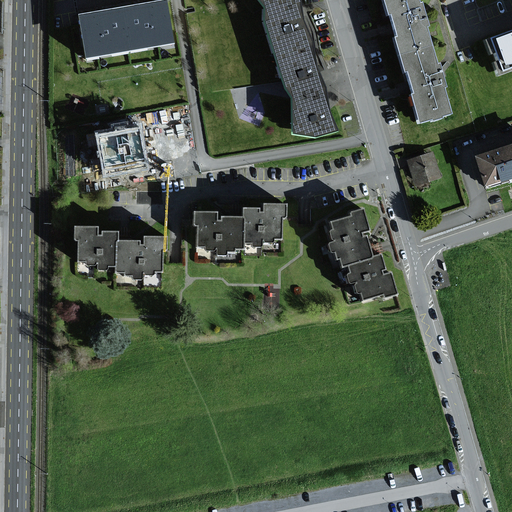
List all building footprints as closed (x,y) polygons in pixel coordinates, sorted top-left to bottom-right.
[(260,0),(265,6),(265,20),(279,64),(285,86),(291,95),(292,133),(316,136),(337,130),(329,111),(325,88),(325,83),(319,73),(316,64),(314,51),(312,39),(303,21),(301,11),(298,0),(260,0)] [(417,4),(415,0),(383,0),(384,2),(381,3),(385,16),(390,14),(393,25),(396,36),(392,37),(402,74),(406,73),(409,83),(412,94),(409,95),(417,124),(430,120),(431,123),(438,121),(437,119),(450,114),(443,88),(445,87),(440,71),(438,63),(435,64),(425,29),(427,28),(423,15),(420,3),(417,4)] [(174,41),(167,1),(143,5),(103,12),(80,17),(87,57),(174,41)] [(511,32),(486,42),(497,73),(511,67),(511,32)] [(148,168),(141,125),(97,132),(104,175),(148,168)] [(511,176),(511,145),(477,157),(485,185),(511,176)] [(440,178),(431,152),(405,161),(414,187),(440,178)] [(283,221),(284,207),(261,206),(261,211),(240,210),(240,221),(215,220),(216,215),(191,214),(190,230),(196,230),(195,250),(204,250),(204,254),(215,255),(214,259),(224,259),(224,254),(231,255),(232,251),(241,251),(241,247),(249,247),(249,252),(259,252),(259,249),(270,249),(270,244),(279,244),(279,221),(283,221)] [(360,291),(362,299),(380,294),(381,299),(396,295),(391,272),(386,274),(381,253),(371,256),(369,251),(365,232),(370,231),(364,208),(350,211),(351,216),(331,221),(333,229),(329,230),(331,242),(327,243),(330,253),(336,252),(338,261),(341,260),(343,269),(349,267),(351,273),(345,275),(347,283),(351,282),(354,293),(360,291)] [(96,228),(73,229),(73,243),(77,243),(77,266),(86,266),(86,271),(97,271),(97,275),(107,274),(107,270),(115,269),(115,274),(124,274),(125,277),(132,277),(132,282),(142,281),(141,277),(152,277),(152,273),(161,273),(160,253),(166,253),(166,237),(141,238),(141,243),(116,243),(116,232),(96,233),(96,228)]
